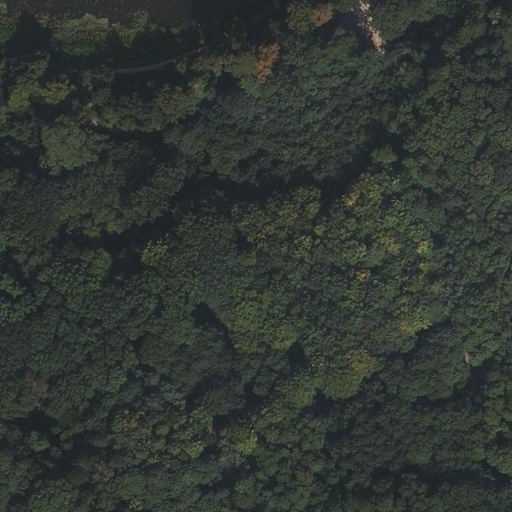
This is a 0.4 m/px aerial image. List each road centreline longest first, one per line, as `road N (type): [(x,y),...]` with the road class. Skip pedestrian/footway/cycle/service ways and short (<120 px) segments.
road 1 (track): [(82,511),(243,471),(511,261)]
road 2 (track): [(382,22),(396,111),(456,300),(507,511)]
road 3 (track): [(0,88),(133,125),(185,118),(330,32),(382,22)]
road 4 (track): [(142,511),(0,342)]
road 5 (track): [(382,22),(511,21)]
